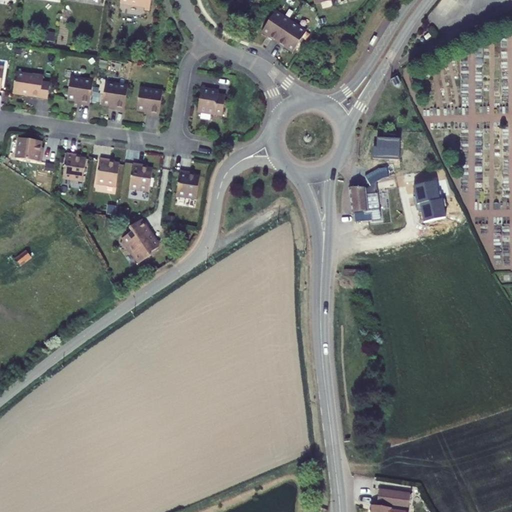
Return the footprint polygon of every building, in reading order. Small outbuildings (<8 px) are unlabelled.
[(120,0),(120,3),(145,7),(150,8),(151,0),(120,0)] [(261,32),(268,37),(278,22),(302,38),(306,32),(275,11),(261,32)] [(292,53),(302,38),(278,22),(268,37),(292,53)] [(44,75),(33,74),(32,76),(16,73),(13,93),(30,96),(29,97),(48,100),(50,83),(43,82),(44,75)] [(80,102),(80,105),(90,106),(93,81),(71,77),(67,100),(75,101),(80,102)] [(400,86),(400,84),(397,77),(390,80),(394,87),(395,88),(397,88),(399,87),(400,86)] [(128,86),(106,83),(102,105),(110,107),(115,107),(115,110),(124,112),(128,86)] [(163,92),(141,88),(137,111),(145,112),(150,113),(150,115),(159,117),(163,92)] [(212,90),(201,88),(198,111),(223,115),(226,95),(219,94),(219,92),(212,91),(212,90)] [(43,153),(40,153),(41,148),(42,142),(19,138),(16,158),(42,162),(43,153)] [(76,158),(76,155),(67,153),(63,179),(83,182),(86,159),(80,158),(76,158)] [(109,163),(110,160),(100,158),(96,184),(116,187),(120,164),(114,163),(109,163)] [(422,161),(387,166),(366,177),(370,187),(378,182),(384,179),(399,177),(412,175),(412,174),(423,173),(422,161)] [(129,189),(150,192),(153,169),(147,168),(142,168),(143,165),(134,164),(129,189)] [(189,172),(180,171),(176,196),(196,199),(199,176),(193,176),(189,175),(189,172)] [(370,188),(368,188),(350,189),(353,213),(365,212),(365,213),(355,214),(357,230),(373,228),(372,222),(381,221),(378,193),(409,186),(409,184),(413,183),(412,175),(399,177),(384,179),(381,181),(370,188)] [(436,183),(414,187),(417,205),(419,205),(423,223),(446,219),(442,200),(440,201),(436,183)] [(151,232),(142,219),(129,228),(132,232),(122,239),(123,241),(123,243),(125,247),(128,247),(139,264),(151,256),(152,252),(159,248),(160,242),(157,241),(153,240),(149,234),(151,232)] [(27,251),(16,260),(20,266),(31,257),(27,251)] [(380,489),(377,506),(371,505),(369,511),(407,511),(410,493),(380,489)]
